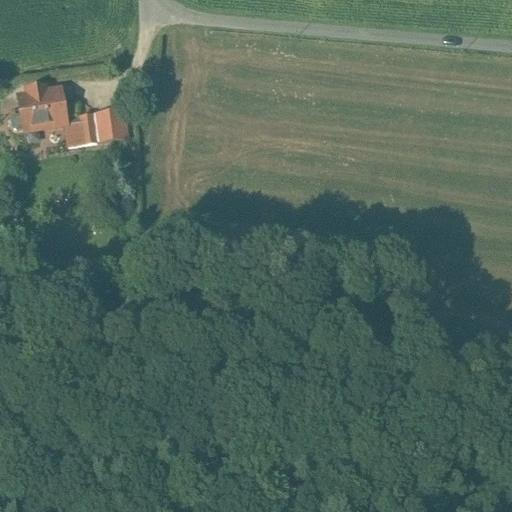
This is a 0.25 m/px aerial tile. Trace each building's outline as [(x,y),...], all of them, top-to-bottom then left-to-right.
[(43,103),(42,101),(41,97),(24,101),(25,107),(43,103)] [(25,107),(16,109),(19,124),(22,138),(22,140),(63,132),(65,131),(64,129),(58,98),(42,101),(43,103),(25,107)] [(124,122),(93,126),(96,152),(127,148),(124,122)] [(19,124),(10,126),(6,131),(8,137),(12,140),(22,138),(19,124)] [(93,126),(77,128),(81,154),(96,152),(93,126)] [(65,131),(63,132),(67,156),(81,154),(77,128),(64,129),(65,131)]
